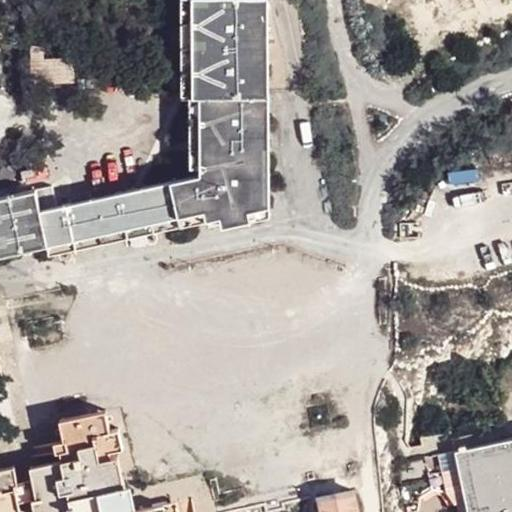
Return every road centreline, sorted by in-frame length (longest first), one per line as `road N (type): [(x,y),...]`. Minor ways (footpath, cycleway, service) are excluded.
road 1 (unclassified): [(0,282),(267,230),(350,242),(365,231),(378,163),(406,128),(463,90),(511,78)]
road 2 (track): [(373,178),(331,0)]
